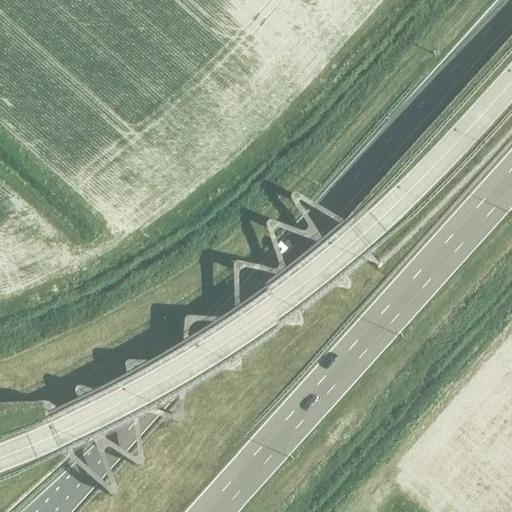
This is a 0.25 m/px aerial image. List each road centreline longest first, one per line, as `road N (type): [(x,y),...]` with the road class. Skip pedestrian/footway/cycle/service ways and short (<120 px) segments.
road 1 (trunk): [(511,3),(53,511)]
road 2 (trunk): [(211,511),(511,178)]
